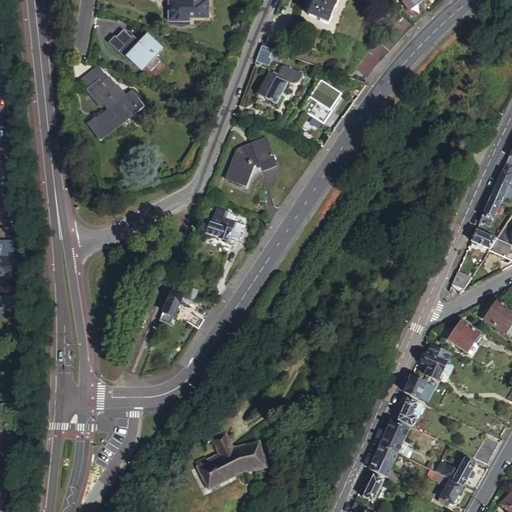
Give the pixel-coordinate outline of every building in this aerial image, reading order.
[(166,0),(166,1),(169,1),(169,22),(190,22),(190,19),(208,19),(208,0),(166,0)] [(315,2),(309,16),(330,25),(340,0),(312,0),(313,0),(315,2)] [(412,6),(403,14),(412,25),(417,20),(424,14),(415,4),(412,6)] [(355,71),(366,79),(377,64),(384,56),(391,48),(397,42),(404,34),(407,31),(410,27),(412,25),(403,16),(355,71)] [(162,49),(147,35),(140,43),(133,37),(120,50),(142,70),(146,66),(155,56),(162,49)] [(273,51),(261,47),(256,61),(270,66),(272,60),(270,60),(273,51)] [(155,56),(146,66),(151,71),(161,62),(155,56)] [(292,78),(289,82),(292,83),(293,84),(295,84),(296,83),(298,82),(300,81),(303,74),(284,66),(281,72),(292,78)] [(80,81),(87,89),(100,79),(103,83),(107,79),(97,67),(80,81)] [(292,78),(281,72),(277,78),(268,73),(257,93),(277,104),(289,82),(292,78)] [(107,79),(103,83),(110,91),(121,82),(113,73),(107,79)] [(87,89),(86,90),(101,107),(106,103),(111,109),(97,120),(91,125),(104,140),(149,102),(136,87),(131,92),(122,81),(121,82),(110,91),(103,83),(100,79),(87,89)] [(306,113),(322,123),(341,94),(321,80),(303,107),(308,110),(306,113)] [(277,167),(267,143),(253,148),(254,151),(247,154),(246,153),(245,152),(244,152),(242,152),(240,153),(238,154),(236,155),(235,157),(226,182),(247,189),(255,168),(260,167),(263,172),(277,167)] [(511,165),(507,164),(491,198),(501,202),(503,198),(506,192),(511,195),(511,194),(511,184),(511,181),(511,165)] [(511,195),(506,192),(503,198),(509,201),(511,195)] [(491,226),(501,202),(491,198),(484,215),(481,221),(491,226)] [(232,230),(228,241),(240,245),(249,217),(237,212),(234,221),(231,230),(232,230)] [(234,221),(215,214),(212,223),(211,223),(207,234),(217,237),(228,241),(232,230),(231,230),(234,221)] [(511,229),(506,225),(497,239),(508,244),(511,234),(511,229)] [(477,230),(472,241),(490,250),(495,243),(497,239),(477,230)] [(495,243),(490,250),(489,251),(511,261),(511,245),(508,244),(497,239),(495,243)] [(14,244),(0,243),(0,279),(13,280),(14,244)] [(229,248),(223,246),(220,253),(227,256),(229,248)] [(452,284),(465,290),(472,278),(458,271),(452,284)] [(454,295),(465,290),(452,284),(449,291),(454,295)] [(181,295),(170,292),(162,313),(173,317),(181,295)] [(511,324),(511,313),(498,304),(485,323),(505,336),(506,334),(508,336),(511,334),(511,333),(511,325),(511,324)] [(190,315),(199,321),(202,317),(193,310),(190,315)] [(480,338),(461,325),(448,343),(467,355),(473,346),(474,347),(480,338)] [(425,374),(430,376),(438,380),(439,380),(440,380),(448,362),(451,357),(431,348),(427,357),(426,356),(421,367),(427,370),(425,374)] [(448,362),(440,380),(445,382),(448,376),(450,376),(455,367),(453,364),(448,362)] [(438,380),(430,376),(426,384),(425,387),(433,390),(438,380)] [(411,377),(404,393),(418,400),(425,387),(426,384),(411,377)] [(409,399),(398,421),(412,428),(424,406),(409,399)] [(220,450),(198,462),(211,485),(227,476),(246,465),(264,459),(256,435),(233,442),(224,427),(222,428),(215,418),(213,419),(209,421),(198,435),(202,440),(208,437),(210,436),(211,436),(220,450)] [(385,433),(404,443),(409,430),(391,421),(385,433)] [(380,446),(398,455),(404,443),(385,433),(380,446)] [(473,458),(486,465),(498,442),(485,435),(473,458)] [(375,457),(393,466),(398,455),(380,446),(375,457)] [(387,479),(393,466),(375,457),(369,470),(387,479)] [(446,479),(462,487),(474,464),(465,459),(457,473),(440,463),(439,464),(435,473),(446,479)] [(462,487),(473,493),(486,470),(474,464),(462,487)] [(435,473),(430,471),(427,476),(438,481),(437,484),(445,487),(438,500),(445,504),(446,502),(452,505),(453,503),(456,504),(457,504),(459,499),(458,497),(456,496),(462,487),(446,479),(435,473)] [(384,480),(373,474),(361,497),(372,503),(384,480)] [(511,511),(511,494),(499,507),(503,511),(511,511)] [(374,511),(355,502),(352,509),(357,511),(374,511)] [(454,511),(462,511),(464,509),(456,504),(453,503),(452,505),(449,509),(454,511)]
